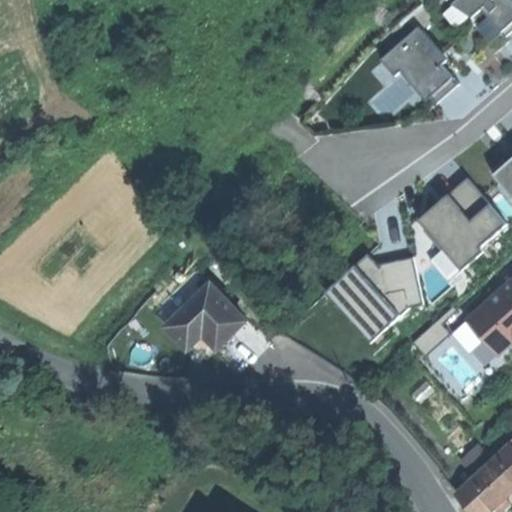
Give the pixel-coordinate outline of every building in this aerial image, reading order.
[(454,0),(451,3),(470,15),(479,7),(483,4),(488,10),(493,5),(489,0),(454,0)] [(511,20),(511,0),(489,0),(493,5),(488,10),(483,4),(479,7),(500,31),(511,21),(511,20)] [(446,57),(417,26),(381,59),(394,73),(398,70),(426,100),(438,89),(450,79),(437,65),(446,57)] [(511,156),(506,161),(492,173),(511,197),(511,156)] [(446,195),(470,222),(487,207),(464,179),(446,195)] [(431,207),(416,220),(459,271),(480,253),(476,247),(503,225),(487,207),(470,222),(446,195),(431,207)] [(366,253),(353,265),(397,315),(406,307),(422,305),(412,256),(394,260),(376,264),(366,253)] [(397,315),(353,265),(323,291),(367,341),(397,315)] [(511,282),(468,322),(499,357),(511,344),(511,282)] [(219,349),(247,322),(212,286),(169,329),(180,340),(190,350),(205,335),(219,349)] [(495,457),(511,475),(511,445),(510,444),(495,457)] [(489,463),(458,492),(472,507),(476,511),(489,511),(511,490),(511,475),(495,457),(489,463)]
